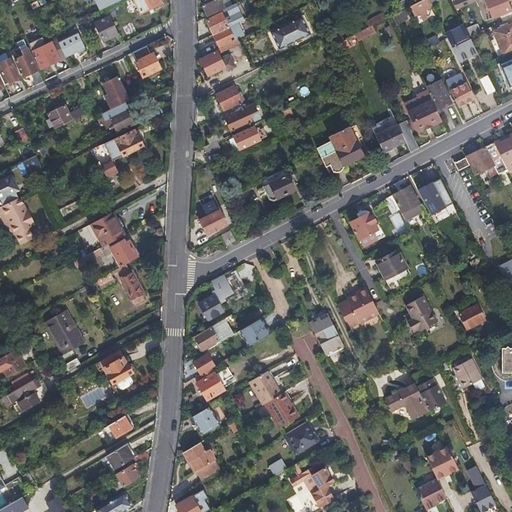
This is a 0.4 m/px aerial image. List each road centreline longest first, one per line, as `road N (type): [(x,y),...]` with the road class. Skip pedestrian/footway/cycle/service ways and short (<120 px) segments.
road 1 (residential): [(247,250),(511,112)]
road 2 (residential): [(186,23),(176,276)]
road 3 (residential): [(176,276),(169,424),(154,511)]
road 4 (residential): [(0,112),(186,23)]
road 5 (residential): [(379,511),(297,341)]
